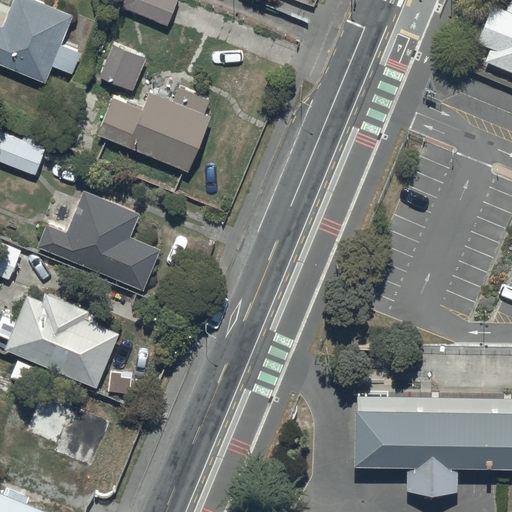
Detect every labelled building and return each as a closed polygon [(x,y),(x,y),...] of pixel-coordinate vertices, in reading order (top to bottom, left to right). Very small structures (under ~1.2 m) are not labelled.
[(11,0),(11,1),(9,0),(0,0),(0,57),(46,77),(53,59),(73,67),(82,47),(62,38),(74,8),(54,0),(11,0)] [(167,20),(174,0),(120,0),(120,1),(167,20)] [(511,0),(504,0),(503,4),(493,0),(489,0),(474,37),(487,42),(483,52),(511,64),(511,0)] [(147,51),(111,37),(98,70),(133,84),(147,51)] [(211,93),(180,80),(174,93),(151,83),(142,103),(113,90),(98,126),(188,164),(211,109),(205,106),(211,93)] [(47,143),(0,125),(0,156),(36,170),(47,143)] [(142,206),(83,183),(77,199),(55,190),(42,222),(45,223),(38,240),(146,285),(163,242),(133,230),(142,206)] [(22,245),(0,236),(0,271),(10,275),(22,245)] [(91,304),(47,287),(45,294),(28,287),(17,314),(3,309),(0,316),(0,329),(10,333),(5,344),(99,381),(120,326),(87,313),(91,304)] [(73,402),(41,390),(27,424),(59,437),(73,402)] [(511,391),(355,390),(355,452),(410,453),(410,479),(451,480),(451,453),(511,453),(511,391)] [(111,420),(80,408),(57,467),(88,479),(111,420)] [(43,511),(46,507),(0,487),(0,511),(43,511)]
